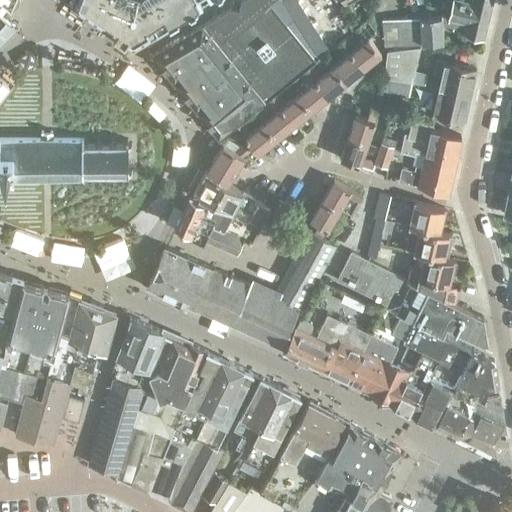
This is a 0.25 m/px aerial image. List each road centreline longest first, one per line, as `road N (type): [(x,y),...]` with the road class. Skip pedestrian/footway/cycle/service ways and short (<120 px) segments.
road 1 (residential): [(102,275),(132,298),(454,455)]
road 2 (residential): [(470,201),(466,188),(506,0)]
road 3 (residential): [(511,396),(470,201)]
road 4 (residential): [(470,201),(320,165)]
